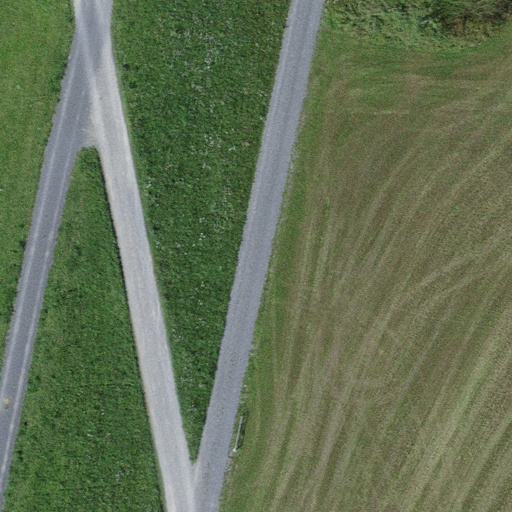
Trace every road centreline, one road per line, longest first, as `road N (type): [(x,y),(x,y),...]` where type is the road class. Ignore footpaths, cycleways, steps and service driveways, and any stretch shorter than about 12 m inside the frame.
road 1 (track): [(316,0),(215,511)]
road 2 (track): [(197,511),(103,26)]
road 3 (track): [(103,26),(0,485)]
